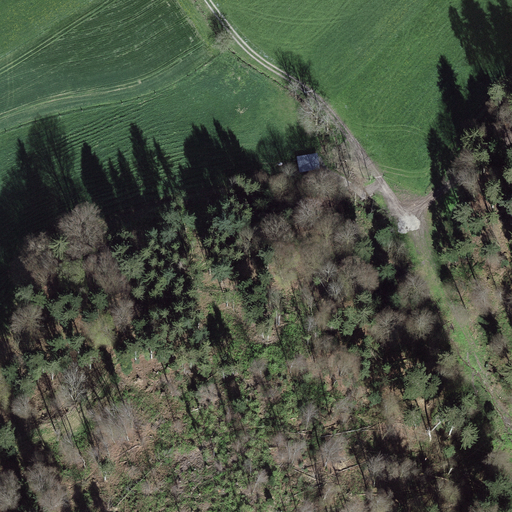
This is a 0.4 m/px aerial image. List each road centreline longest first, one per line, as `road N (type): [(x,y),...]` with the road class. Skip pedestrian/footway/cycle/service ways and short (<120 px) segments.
road 1 (track): [(315,95),(382,182),(413,193),(511,79)]
road 2 (track): [(315,95),(253,54),(207,0)]
